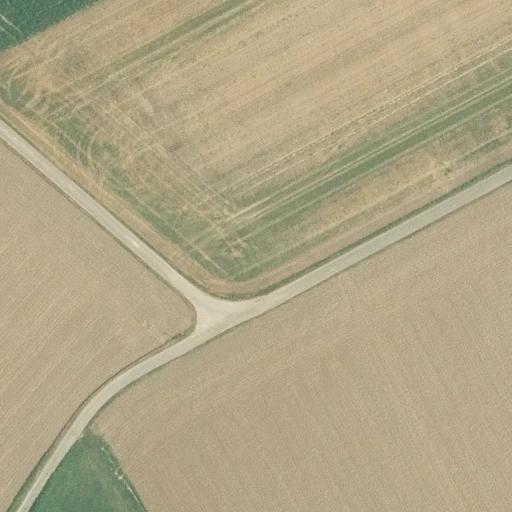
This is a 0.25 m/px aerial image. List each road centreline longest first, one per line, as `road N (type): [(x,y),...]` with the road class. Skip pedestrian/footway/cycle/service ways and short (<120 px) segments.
road 1 (track): [(511,171),(225,324)]
road 2 (track): [(0,132),(225,324)]
road 3 (track): [(225,324),(129,377),(74,425),(23,511)]
